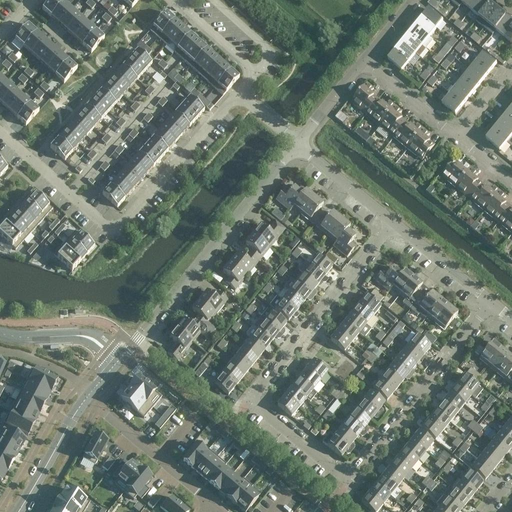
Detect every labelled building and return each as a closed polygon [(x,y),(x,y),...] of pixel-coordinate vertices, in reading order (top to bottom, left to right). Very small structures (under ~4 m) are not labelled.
[(49,17),(62,2),(59,0),(49,0),(41,9),(49,17)] [(124,0),(123,1),(131,9),(139,0),(124,0)] [(459,8),(463,4),(465,0),(451,0),(451,1),(459,8)] [(465,0),(463,4),(471,11),(479,0),(465,0)] [(486,0),(479,0),(471,11),(479,18),(491,4),(486,0)] [(58,24),(71,10),(62,2),(49,17),(58,24)] [(484,28),(499,10),(491,4),(479,18),(476,22),(484,28)] [(440,15),(444,10),(440,6),(436,11),(440,15)] [(66,32),(79,17),(71,10),(58,24),(66,32)] [(443,21),(430,10),(427,14),(426,13),(422,19),(436,30),(443,21)] [(493,35),(496,31),(507,17),(499,10),(484,28),(493,35)] [(166,13),(150,31),(159,39),(175,21),(166,13)] [(74,39),(87,24),(79,17),(66,32),(74,39)] [(511,21),(507,17),(496,31),(504,38),(511,28),(511,21)] [(436,30),(422,19),(418,23),(419,24),(416,28),(429,38),(436,30)] [(175,21),(159,39),(166,46),(170,43),(169,43),(182,28),(175,21)] [(82,46),(95,32),(87,24),(74,39),(82,46)] [(28,26),(15,40),(23,48),(36,33),(28,26)] [(182,28),(169,43),(170,43),(177,49),(190,35),(182,28)] [(429,38),(416,28),(414,31),(413,30),(408,35),(426,50),(433,41),(429,38)] [(90,54),(103,39),(95,32),(82,46),(90,54)] [(36,33),(23,48),(31,55),(44,40),(36,33)] [(177,49),(174,53),(182,60),(199,42),(190,35),(177,49)] [(426,50),(408,35),(405,40),(405,41),(402,45),(416,55),(419,58),(426,50)] [(44,40),(31,55),(39,62),(52,48),(44,40)] [(199,42),(182,60),(190,67),(191,68),(207,50),(199,42)] [(416,55),(402,45),(400,47),(399,47),(395,52),(409,63),(416,55)] [(52,48),(39,62),(47,70),(60,55),(52,48)] [(207,50),(191,68),(198,75),(215,57),(207,50)] [(491,55),(503,65),(507,60),(495,50),(491,55)] [(137,51),(130,60),(144,73),(152,65),(137,51)] [(409,63),(395,52),(388,61),(402,72),(409,63)] [(496,64),(483,53),(476,62),(490,73),(494,68),(493,67),(496,64)] [(60,55),(47,70),(56,77),(68,62),(60,55)] [(215,57),(198,75),(206,82),(223,64),(215,57)] [(130,60),(122,68),(137,81),(144,73),(130,60)] [(68,62),(56,77),(64,84),(77,70),(68,62)] [(490,73),(476,62),(469,70),(482,81),(485,77),(486,78),(490,73)] [(223,64),(206,82),(214,89),(230,71),(223,64)] [(122,68),(115,76),(130,89),(137,81),(122,68)] [(482,81),(469,70),(462,79),(476,90),(480,85),(479,84),(482,81)] [(230,71),(214,89),(223,97),(239,79),(230,71)] [(115,76),(108,84),(123,97),(130,89),(115,76)] [(476,90),(462,79),(455,87),(468,98),(471,94),(472,95),(476,90)] [(0,103),(1,104),(14,90),(5,83),(0,88),(0,103)] [(108,84),(101,91),(116,105),(123,97),(108,84)] [(374,89),(368,84),(352,103),(366,115),(379,100),(371,93),(374,89)] [(468,98),(455,87),(448,95),(462,107),(467,101),(466,101),(468,98)] [(9,112),(22,97),(14,90),(1,104),(9,112)] [(101,91),(93,100),(108,113),(116,105),(101,91)] [(462,107),(448,95),(441,104),(455,115),(462,107)] [(17,119),(30,105),(22,97),(9,112),(17,119)] [(189,98),(182,107),(197,120),(204,111),(189,98)] [(93,100),(86,108),(101,121),(108,113),(93,100)] [(387,106),(379,100),(366,115),(380,126),(396,107),(390,102),(387,106)] [(25,126),(38,112),(30,105),(17,119),(25,126)] [(182,107),(174,115),(189,128),(197,120),(182,107)] [(402,112),(396,107),(380,126),(394,138),(407,123),(399,116),(402,112)] [(86,108),(79,116),(94,129),(101,121),(86,108)] [(346,117),(341,112),(336,118),(342,123),(346,117)] [(174,115),(167,123),(182,136),(189,128),(174,115)] [(511,119),(506,115),(502,120),(503,120),(500,124),(511,133),(511,119)] [(79,116),(72,124),(87,137),(94,129),(79,116)] [(167,123),(160,131),(175,144),(182,136),(167,123)] [(415,129),(407,123),(394,138),(408,149),(424,130),(418,125),(415,129)] [(72,124),(65,132),(79,145),(87,137),(72,124)] [(511,136),(511,133),(500,124),(498,127),(497,126),(493,131),(507,143),(511,136)] [(430,135),(424,130),(408,149),(423,161),(425,158),(427,159),(431,155),(429,153),(435,146),(427,139),(430,135)] [(160,131),(153,138),(168,152),(175,144),(160,131)] [(507,143),(493,131),(486,140),(500,151),(507,143)] [(65,132),(58,140),(72,153),(79,145),(65,132)] [(365,134),(361,139),(366,143),(370,138),(365,134)] [(153,138),(146,147),(161,160),(168,152),(153,138)] [(58,140),(50,148),(65,162),(72,153),(58,140)] [(146,147),(138,155),(153,168),(161,160),(146,147)] [(138,155),(131,163),(146,176),(153,168),(138,155)] [(442,177),(457,189),(472,169),(467,165),(463,169),(455,162),(442,177)] [(131,163),(124,171),(139,184),(146,176),(131,163)] [(479,174),(472,169),(457,189),(471,200),(483,185),(475,178),(479,174)] [(124,171),(117,179),(132,192),(139,184),(124,171)] [(117,179),(110,187),(125,200),(132,192),(117,179)] [(491,191),(483,185),(471,200),(485,211),(501,192),(495,187),(491,191)] [(110,187),(102,195),(117,209),(125,200),(110,187)] [(280,195),(275,200),(290,212),(293,208),(294,209),(307,192),(306,191),(305,191),(302,189),(300,189),(298,191),(294,188),(293,187),(291,187),(290,187),(288,187),(286,188),(285,189),(284,190),(280,195),(279,195),(280,195)] [(307,192),(294,209),(304,217),(318,201),(307,192)] [(507,197),(501,192),(485,211),(499,223),(511,208),(503,201),(507,197)] [(34,193),(27,202),(45,218),(53,210),(34,193)] [(318,201),(304,217),(314,225),(323,215),(318,212),(323,205),(318,201)] [(45,218),(27,202),(20,210),(38,226),(45,218)] [(511,208),(499,223),(511,233),(511,208)] [(38,226),(20,210),(12,218),(31,234),(38,226)] [(271,215),(281,222),(285,217),(275,210),(271,215)] [(327,219),(323,215),(314,225),(325,234),(338,217),(332,213),(327,219)] [(338,217),(325,234),(335,242),(348,225),(338,217)] [(31,234),(12,218),(5,226),(24,242),(31,234)] [(348,225),(335,242),(336,243),(333,247),(347,258),(356,248),(351,244),(356,238),(347,231),(350,227),(348,225)] [(24,242),(5,226),(0,231),(0,237),(13,249),(15,251),(16,250),(24,242)] [(261,226),(253,235),(270,249),(281,234),(271,226),(267,231),(261,226)] [(482,230),(478,234),(483,238),(486,233),(482,230)] [(94,247),(76,231),(69,239),(87,256),(94,247)] [(270,249),(253,235),(246,245),(252,250),(248,254),(258,263),(270,249)] [(87,256),(69,239),(62,247),(80,264),(87,256)] [(80,264),(62,247),(54,256),(64,266),(72,273),(78,266),(80,264)] [(324,258),(334,265),(338,260),(328,253),(324,258)] [(238,254),(230,263),(247,277),(258,263),(248,254),(244,259),(238,254)] [(332,268),(318,257),(311,266),(325,277),(332,268)] [(247,277),(230,263),(223,272),(229,278),(225,283),(235,291),(247,277)] [(325,277),(311,266),(303,275),(317,286),(325,277)] [(392,288),(393,289),(407,273),(405,271),(401,275),(393,268),(388,274),(383,270),(375,281),(389,292),(392,288)] [(407,273),(393,289),(403,298),(417,281),(407,273)] [(317,286),(303,275),(296,284),(313,298),(316,295),(315,292),(314,291),(317,286)] [(313,298),(296,284),(291,279),(284,288),(289,293),(303,304),(307,299),(309,301),(311,301),(313,298)] [(422,286),(417,281),(403,298),(405,299),(402,303),(410,310),(422,296),(417,292),(422,286)] [(371,295),(380,303),(384,298),(375,290),(371,295)] [(207,292),(199,301),(216,315),(228,300),(218,292),(213,297),(207,292)] [(303,304),(289,293),(282,301),(299,315),(296,312),(303,304)] [(422,316),(437,298),(432,293),(426,300),(422,296),(410,310),(418,316),(419,314),(422,316)] [(381,307),(367,296),(359,305),(373,317),(381,307)] [(299,315),(282,301),(277,297),(269,307),(288,322),(293,317),(294,318),(297,318),(299,315)] [(434,322),(447,306),(437,298),(422,316),(425,319),(427,317),(434,322)] [(209,323),(216,315),(199,301),(192,311),(198,316),(195,320),(212,334),(216,328),(209,323)] [(373,317),(359,305),(352,314),(366,326),(373,317)] [(447,306),(434,322),(444,331),(458,314),(447,306)] [(286,324),(272,313),(268,309),(260,318),(265,322),(282,336),(284,333),(284,331),(282,330),(286,324)] [(402,321),(404,322),(406,318),(405,317),(406,316),(401,313),(398,316),(403,320),(402,321)] [(366,326),(352,314),(348,319),(346,318),(344,318),(342,321),(359,334),(364,338),(371,329),(366,326)] [(212,334),(195,320),(191,325),(184,320),(177,329),(193,343),(200,334),(207,340),(212,334)] [(359,334),(342,321),(339,323),(340,326),(342,327),(338,332),(352,343),(359,334)] [(282,336),(265,322),(258,331),(272,343),(279,334),(282,336)] [(272,343),(258,331),(253,327),(246,336),(250,340),(268,354),(270,351),(270,349),(268,347),(272,343)] [(193,343),(177,329),(169,338),(176,344),(167,354),(177,362),(193,343)] [(352,343),(338,332),(330,341),(344,353),(352,343)] [(427,333),(423,338),(432,345),(436,340),(427,333)] [(430,348),(416,336),(409,346),(423,357),(430,348)] [(264,351),(250,340),(243,349),(257,360),(264,351)] [(423,357),(409,346),(405,343),(398,351),(402,355),(416,366),(423,357)] [(479,359),(490,368),(503,351),(492,343),(479,359)] [(257,360),(243,349),(236,358),(250,369),(257,360)] [(511,358),(503,351),(490,368),(500,376),(511,360),(511,358)] [(416,366),(402,355),(395,363),(412,377),(414,374),(414,372),(412,370),(416,366)] [(250,369),(236,358),(229,367),(243,378),(250,369)] [(511,360),(500,376),(510,384),(511,381),(511,360)] [(328,373),(314,361),(306,371),(320,382),(328,373)] [(412,377),(395,363),(387,372),(401,384),(405,379),(407,380),(409,380),(412,377)] [(243,378),(229,367),(222,375),(236,387),(243,378)] [(467,373),(476,381),(480,376),(471,368),(467,373)] [(51,393),(56,382),(33,370),(27,381),(51,393)] [(320,382),(306,371),(299,379),(313,391),(320,382)] [(401,384),(387,372),(380,381),(394,393),(401,384)] [(236,387),(222,375),(214,385),(228,396),(236,387)] [(479,387),(465,376),(457,385),(471,396),(479,387)] [(139,379),(130,389),(153,409),(161,398),(139,379)] [(313,391),(299,379),(292,388),(310,403),(317,395),(313,392),(313,391)] [(51,393),(27,381),(21,391),(45,404),(51,393)] [(394,393),(380,381),(373,390),(387,402),(394,393)] [(471,396),(457,385),(450,394),(464,405),(471,396)] [(310,403),(292,388),(285,397),(299,409),(305,400),(310,404),(310,403)] [(125,393),(121,397),(122,398),(121,400),(127,405),(126,406),(130,410),(131,408),(144,419),(153,409),(130,389),(126,394),(125,393)] [(45,404),(21,391),(15,402),(39,415),(45,404)] [(385,405),(371,393),(363,403),(381,416),(383,414),(383,411),(381,410),(385,405)] [(464,405),(450,394),(443,403),(457,414),(464,405)] [(299,409),(285,397),(277,407),(291,418),(299,409)] [(34,425),(39,415),(15,402),(10,412),(34,425)] [(381,416),(363,403),(356,412),(370,423),(374,418),(376,420),(378,419),(381,416)] [(457,414),(443,403),(436,412),(449,423),(457,414)] [(171,408),(163,417),(168,421),(176,412),(171,408)] [(34,425),(10,412),(4,424),(28,436),(34,425)] [(370,423),(356,412),(349,420),(366,434),(368,432),(368,429),(366,428),(370,423)] [(449,423),(436,412),(428,421),(442,432),(449,423)] [(163,417),(155,427),(159,431),(168,421),(163,417)] [(366,434),(349,420),(342,429),(356,441),(360,436),(362,437),(364,437),(366,434)] [(442,432),(428,421),(421,430),(435,441),(442,432)] [(511,429),(507,425),(500,434),(511,443),(511,429)] [(356,441),(342,429),(335,438),(352,452),(354,449),(354,447),(352,445),(356,441)] [(25,442),(8,431),(2,441),(0,440),(19,452),(25,442)] [(433,444),(419,432),(412,441),(426,453),(433,444)] [(511,447),(511,443),(500,434),(493,443),(507,454),(511,447)] [(88,449),(83,459),(95,466),(97,462),(107,444),(95,437),(91,444),(89,444),(87,449),(88,449)] [(352,452),(335,438),(327,447),(341,459),(345,453),(347,455),(350,455),(352,452)] [(19,452),(0,440),(0,453),(13,462),(19,452)] [(426,453),(412,441),(405,450),(419,462),(426,453)] [(199,443),(183,462),(192,470),(208,451),(199,443)] [(507,454),(493,443),(486,452),(499,463),(507,454)] [(464,456),(467,452),(462,447),(459,451),(464,456)] [(419,462),(405,450),(397,459),(411,470),(419,462)] [(208,451),(192,470),(201,477),(217,458),(208,451)] [(499,463),(486,452),(478,461),(492,472),(499,463)] [(13,462),(0,453),(0,467),(7,471),(13,462)] [(217,458),(201,477),(210,484),(226,465),(217,458)] [(110,459),(102,468),(107,472),(115,463),(110,459)] [(411,470),(397,459),(390,468),(404,479),(411,470)] [(492,472),(478,461),(471,470),(485,481),(492,472)] [(443,467),(438,462),(435,466),(440,471),(443,467)] [(121,468),(113,477),(117,481),(114,485),(124,493),(141,472),(131,464),(125,471),(121,468)] [(226,465),(210,484),(218,492),(219,492),(231,476),(223,469),(226,465)] [(404,479),(390,468),(383,477),(397,488),(404,479)] [(450,472),(445,468),(442,472),(447,476),(450,472)] [(141,472),(124,493),(134,501),(137,497),(141,501),(149,491),(144,487),(151,480),(141,472)] [(483,484),(469,472),(462,482),(475,493),(483,484)] [(231,476),(219,492),(227,499),(243,480),(240,483),(231,476)] [(397,488),(383,477),(376,486),(390,497),(397,488)] [(243,480),(227,499),(236,506),(252,487),(243,480)] [(475,493),(462,482),(454,490),(468,502),(475,493)] [(390,497),(376,486),(368,495),(382,506),(390,497)] [(252,487),(236,506),(242,511),(246,511),(258,499),(249,491),(252,487)] [(67,490),(60,500),(79,511),(84,511),(90,504),(67,490)] [(468,502),(454,490),(447,499),(461,511),(468,502)] [(377,511),(382,506),(368,495),(361,504),(371,511),(377,511)] [(155,496),(147,506),(152,510),(160,500),(155,496)] [(459,511),(461,511),(447,499),(443,496),(436,505),(440,508),(444,511),(459,511)] [(186,511),(169,498),(160,508),(164,511),(186,511)] [(79,511),(60,500),(54,510),(56,511),(79,511)]
